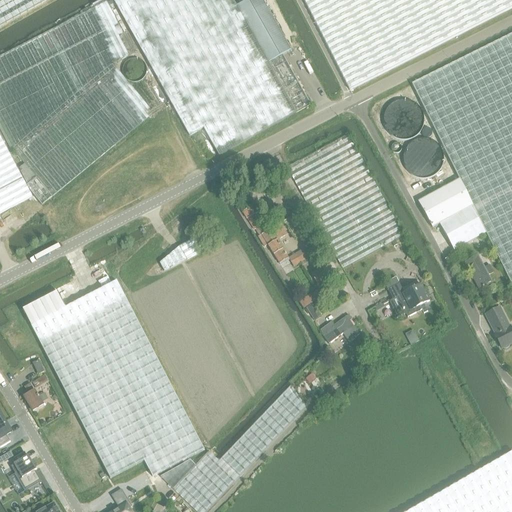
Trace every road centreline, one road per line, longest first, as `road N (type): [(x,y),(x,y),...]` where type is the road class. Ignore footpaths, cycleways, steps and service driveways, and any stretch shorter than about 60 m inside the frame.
road 1 (unclassified): [(0,284),(350,100)]
road 2 (unclassified): [(511,382),(350,100)]
road 3 (unknown): [(0,354),(187,185)]
road 4 (unclassified): [(350,100),(511,21)]
road 5 (unclassified): [(72,511),(0,391)]
